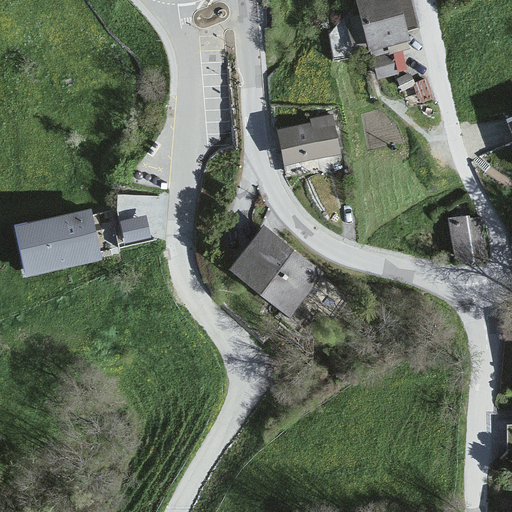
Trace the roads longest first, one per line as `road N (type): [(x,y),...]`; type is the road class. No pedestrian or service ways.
road 1 (residential): [(177,511),(234,414),(242,372),(233,347),(195,301),(180,261),(188,70),(178,0)]
road 2 (residential): [(240,0),(256,144),(285,206),(336,248),(466,288),(478,299)]
road 3 (residential): [(478,299),(499,275),(502,255),(448,117),(427,0)]
road 4 (residential): [(478,299),(485,322),(478,511)]
